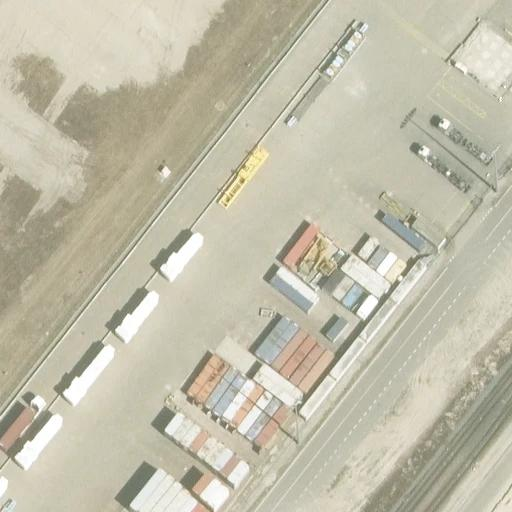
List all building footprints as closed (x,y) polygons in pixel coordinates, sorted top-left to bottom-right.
[(454,53),(492,0),(432,0),(414,25),(454,53)] [(511,46),(487,27),(457,64),(495,94),(511,73),(511,46)] [(272,286),(353,341),(381,299),(396,309),(426,266),(414,258),(425,242),(342,185),(272,286)] [(411,230),(438,251),(445,242),(418,221),(411,230)] [(184,392),(263,450),(336,352),(257,294),(184,392)] [(164,463),(222,498),(246,458),(171,413),(160,432),(176,442),(164,463)]
